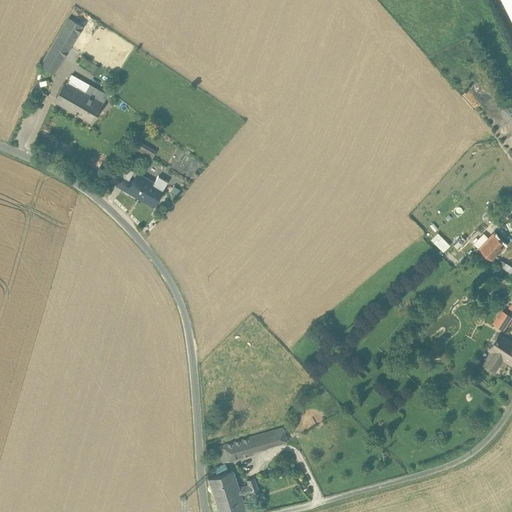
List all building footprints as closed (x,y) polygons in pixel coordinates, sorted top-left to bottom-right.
[(511,0),(503,0),(511,17),(511,0)] [(68,17),(56,38),(69,46),(82,25),(68,17)] [(56,38),(40,65),(53,72),(69,46),(56,38)] [(106,94),(72,75),(67,82),(66,81),(54,101),(91,123),(103,102),(101,102),(106,94)] [(137,142),(133,148),(151,159),(155,153),(137,142)] [(163,190),(137,175),(133,182),(128,191),(154,205),(163,190)] [(133,182),(122,176),(116,186),(128,192),(128,191),(133,182)] [(511,214),(511,202),(509,200),(500,209),(503,212),(509,217),(511,214)] [(509,217),(503,212),(499,216),(505,221),(509,217)] [(493,234),(479,248),(491,259),(505,245),(493,234)] [(502,267),(510,272),(511,269),(511,266),(505,262),(502,267)] [(506,318),(499,314),(493,323),(500,328),(506,318)] [(511,341),(499,333),(489,349),(492,351),(484,364),(494,371),(502,358),(511,363),(511,341)] [(243,438),(218,447),(223,462),(252,453),(251,451),(277,443),(273,429),(267,431),(266,424),(241,432),(243,438)] [(232,471),(208,479),(215,501),(240,493),(237,485),(232,471)] [(253,477),(246,480),(248,484),(251,492),(252,496),(259,493),(253,477)] [(240,493),(215,501),(219,511),(238,511),(246,510),(241,495),(251,492),(248,484),(241,487),(240,484),(237,485),(240,493)]
